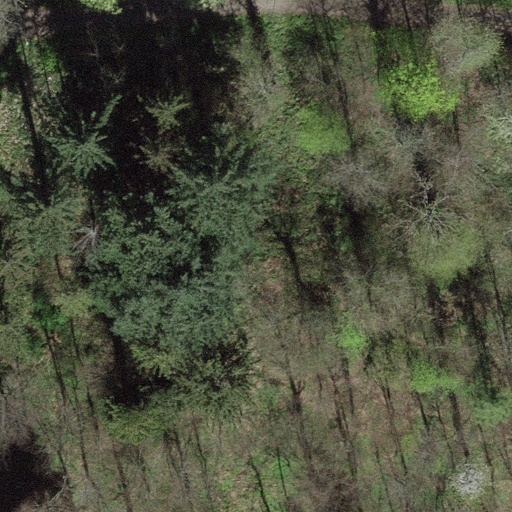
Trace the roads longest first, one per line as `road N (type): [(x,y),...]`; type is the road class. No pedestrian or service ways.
road 1 (track): [(0,28),(223,0)]
road 2 (track): [(294,0),(511,24)]
